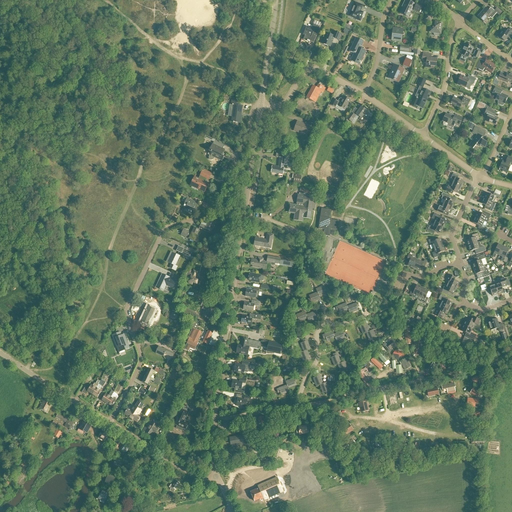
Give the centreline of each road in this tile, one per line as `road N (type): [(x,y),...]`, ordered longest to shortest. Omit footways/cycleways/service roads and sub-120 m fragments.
road 1 (residential): [(261,105),(252,107),(214,209),(160,236),(126,311),(138,368),(109,421)]
road 2 (tertiary): [(213,417),(261,105)]
road 3 (track): [(511,356),(295,406)]
road 4 (unclassified): [(109,421),(0,352)]
road 5 (track): [(346,415),(388,417),(451,403),(460,386)]
road 6 (residential): [(363,92),(307,68),(285,102),(261,105)]
road 7 (unclassified): [(217,476),(198,478),(109,421)]
road 8 (residential): [(423,136),(460,21)]
road 9 (track): [(381,386),(388,417),(411,429),(449,425),(451,403)]
